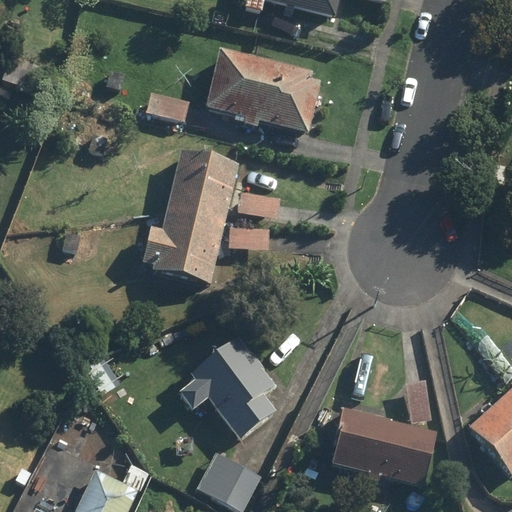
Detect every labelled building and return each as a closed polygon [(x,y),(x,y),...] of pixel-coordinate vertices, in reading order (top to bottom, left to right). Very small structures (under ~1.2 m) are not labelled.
[(250,0),(247,12),(275,18),(278,8),(338,21),(342,0),(250,0)] [(210,115),(311,138),(322,88),(315,86),(317,75),(223,54),(210,115)] [(9,61),(3,86),(36,94),(41,68),(9,61)] [(149,93),(144,115),(189,126),(194,104),(149,93)] [(271,233),(228,231),(231,218),(279,225),(283,202),(238,195),(245,171),(187,154),(166,229),(156,227),(146,266),(213,284),(222,254),(270,256),(271,233)] [(244,445),(281,417),(271,403),(282,394),(242,341),(193,378),(199,386),(183,398),(196,415),(212,403),(244,445)] [(408,391),(411,427),(431,426),(428,389),(408,391)] [(511,475),(511,395),(472,432),(511,475)] [(443,437),(344,413),(331,468),(430,492),(443,437)] [(245,511),(262,481),(229,463),(209,500),(231,511),(245,511)] [(131,511),(149,478),(133,470),(124,487),(98,474),(78,511),(131,511)]
